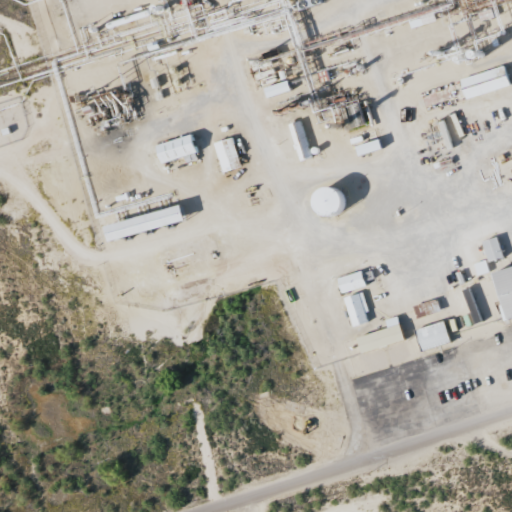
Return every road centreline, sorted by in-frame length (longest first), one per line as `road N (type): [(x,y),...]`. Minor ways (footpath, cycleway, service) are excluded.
road 1 (track): [(0,199),(286,139),(365,461)]
road 2 (residential): [(203,511),(511,417)]
